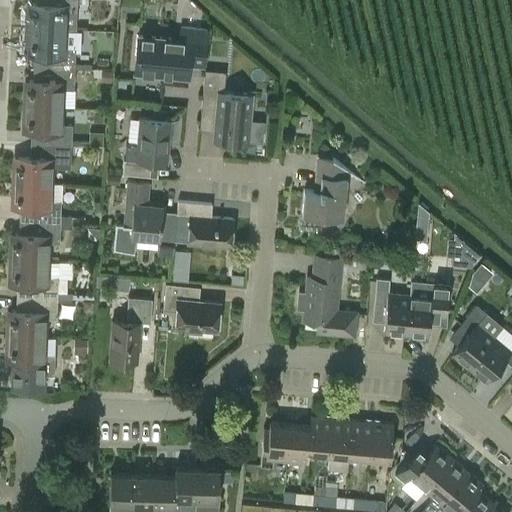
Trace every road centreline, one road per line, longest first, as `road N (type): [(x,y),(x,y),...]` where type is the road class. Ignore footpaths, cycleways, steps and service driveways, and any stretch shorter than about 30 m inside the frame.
road 1 (unclassified): [(511,448),(431,376),(252,361)]
road 2 (unclassified): [(252,361),(267,188),(241,176),(188,172)]
road 3 (unclassified): [(32,415),(199,412),(228,399),(252,361)]
